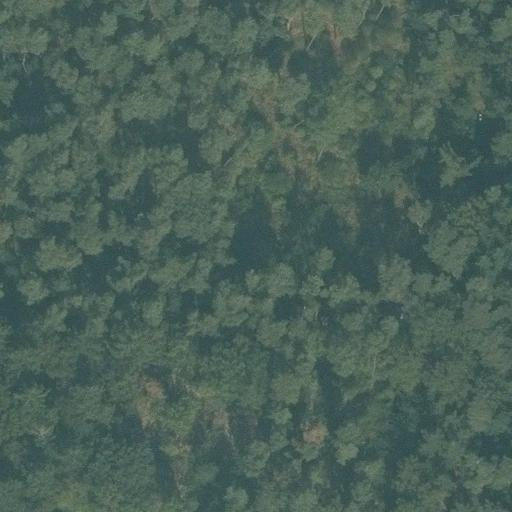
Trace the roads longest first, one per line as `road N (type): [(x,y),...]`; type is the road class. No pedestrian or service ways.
road 1 (track): [(432,368),(0,348)]
road 2 (track): [(432,368),(510,0)]
road 3 (track): [(402,511),(432,368)]
